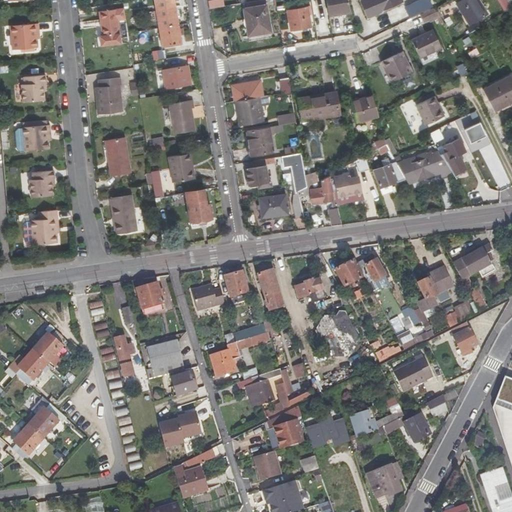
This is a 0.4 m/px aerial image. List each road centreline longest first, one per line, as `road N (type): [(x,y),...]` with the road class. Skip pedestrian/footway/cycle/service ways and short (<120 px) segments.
road 1 (residential): [(0,497),(117,480),(78,274)]
road 2 (residential): [(100,271),(80,191),(61,0)]
road 3 (tertiary): [(511,212),(241,250)]
road 4 (residential): [(248,511),(167,260)]
road 5 (residential): [(417,511),(511,332)]
road 6 (residential): [(206,70),(241,250)]
road 7 (unknown): [(324,390),(269,246)]
road 8 (residential): [(347,44),(206,70)]
